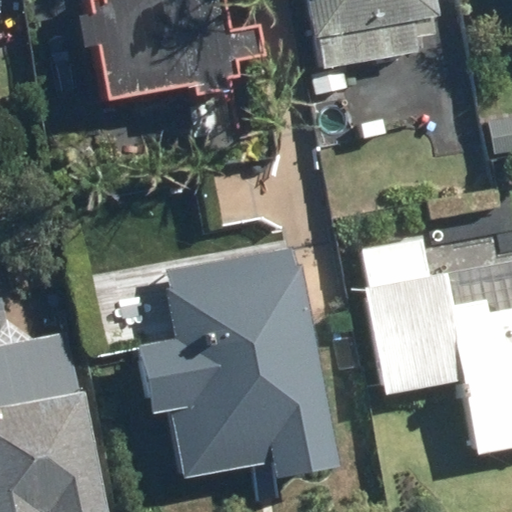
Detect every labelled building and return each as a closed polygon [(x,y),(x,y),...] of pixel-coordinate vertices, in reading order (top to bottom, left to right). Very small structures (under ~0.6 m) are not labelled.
[(86,0),(107,101),(235,76),(232,61),(257,56),(252,27),(232,31),(225,0),(86,0)] [(302,0),(315,70),(441,46),(432,0),(302,0)] [(417,240),(355,252),(381,395),(456,382),(469,454),(511,446),(511,262),(424,278),(417,240)] [(173,336),(132,344),(146,417),(164,413),(177,480),(270,462),(274,484),(337,472),(294,247),(160,272),(173,336)] [(101,511),(67,332),(0,344),(0,511),(101,511)]
